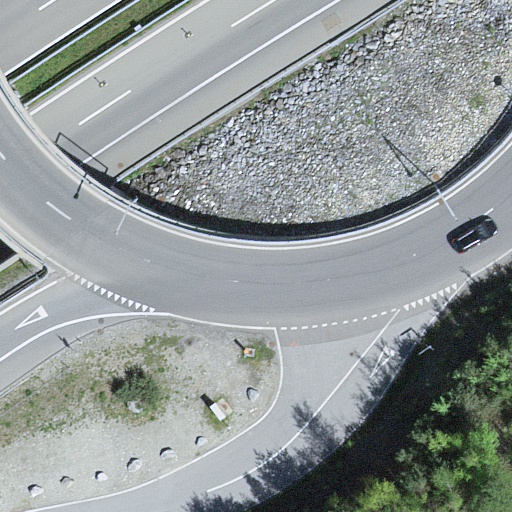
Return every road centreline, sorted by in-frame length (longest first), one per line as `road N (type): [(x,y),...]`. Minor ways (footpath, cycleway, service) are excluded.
road 1 (primary): [(151,263),(213,279),(325,282),(443,249),(491,215)]
road 2 (motorway): [(0,180),(276,0)]
road 3 (primary): [(0,165),(70,226),(151,263)]
road 4 (motorway): [(0,339),(151,263)]
